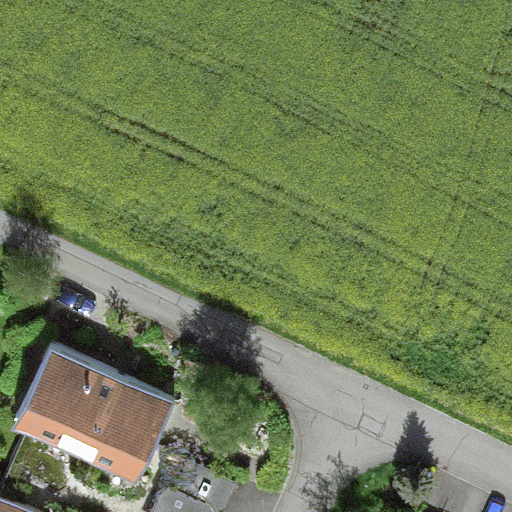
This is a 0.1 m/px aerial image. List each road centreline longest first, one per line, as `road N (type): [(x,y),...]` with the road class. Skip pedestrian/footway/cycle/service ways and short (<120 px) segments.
road 1 (residential): [(352,398),(0,232)]
road 2 (residential): [(511,476),(352,398)]
road 3 (residential): [(352,398),(302,511)]
